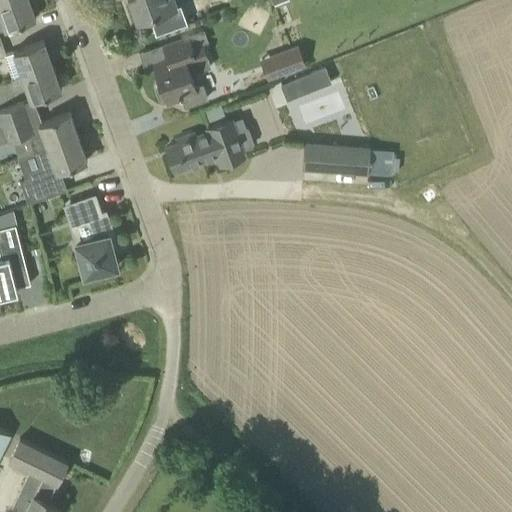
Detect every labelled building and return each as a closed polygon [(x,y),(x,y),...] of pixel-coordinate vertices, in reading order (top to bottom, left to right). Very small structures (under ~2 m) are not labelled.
[(0,42),(1,42),(0,38),(0,30),(36,17),(29,0),(5,0),(0,2),(0,42)] [(130,0),(138,21),(157,14),(178,7),(175,0),(130,0)] [(195,87),(190,73),(210,66),(202,44),(192,48),(188,36),(163,45),(169,63),(154,68),(160,84),(157,85),(156,88),(161,100),(163,101),(166,100),(167,104),(182,99),(185,106),(207,98),(202,84),(195,87)] [(23,75),(53,65),(44,40),(14,50),(15,52),(6,55),(5,55),(13,79),(23,75)] [(283,74),(307,65),(299,44),(275,53),(283,74)] [(32,99),(61,89),(53,65),(23,75),(32,99)] [(316,87),(331,81),(325,65),(310,71),(311,73),(316,87)] [(0,115),(3,124),(28,115),(23,101),(0,109),(0,115)] [(41,122),(32,125),(34,132),(29,134),(35,151),(78,136),(70,112),(41,122)] [(28,115),(3,124),(9,141),(29,134),(34,132),(32,125),(28,115)] [(178,142),(166,147),(174,170),(218,154),(222,164),(245,156),(242,149),(255,145),(248,126),(244,127),(235,130),(231,118),(208,127),(210,131),(196,136),(194,132),(177,138),(178,142)] [(3,124),(0,125),(0,144),(9,141),(3,124)] [(60,170),(87,160),(78,136),(35,151),(40,167),(33,169),(36,177),(23,182),(30,202),(53,194),(66,189),(60,170)] [(304,143),(302,167),(367,172),(368,147),(304,143)] [(94,238),(77,244),(85,275),(93,272),(94,277),(110,273),(109,268),(118,266),(113,246),(118,245),(119,246),(120,246),(107,209),(102,210),(96,193),(71,202),(77,221),(87,218),(94,238)] [(0,252),(2,258),(0,258),(0,296),(8,294),(6,289),(31,283),(16,224),(0,227),(0,252)] [(0,452),(2,449),(10,433),(0,428),(0,452)] [(57,483),(68,461),(22,437),(13,455),(10,461),(30,470),(22,488),(35,494),(26,511),(58,511),(61,507),(48,501),(57,483)]
